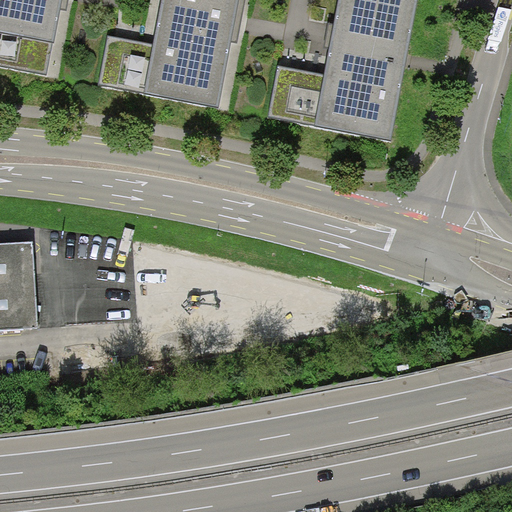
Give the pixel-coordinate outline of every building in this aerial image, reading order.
[(0,0),(0,35),(54,46),(62,0),(0,0)] [(161,0),(152,46),(143,94),(219,109),(237,13),(239,0),(161,0)] [(317,126),(316,129),(392,143),(418,0),(339,0),(332,37),(325,77),(317,126)] [(0,35),(0,68),(48,78),(54,46),(0,35)] [(143,94),(152,46),(107,37),(98,86),(143,94)] [(317,126),(325,77),(278,68),(269,117),(317,126)] [(0,332),(36,330),(30,245),(0,246),(0,332)]
